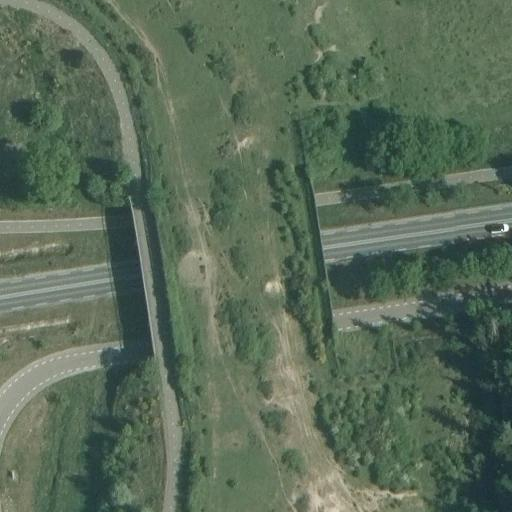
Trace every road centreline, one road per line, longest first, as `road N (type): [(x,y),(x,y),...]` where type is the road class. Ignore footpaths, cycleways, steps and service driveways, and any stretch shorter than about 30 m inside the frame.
road 1 (unclassified): [(0,412),(17,389),(74,361),(511,293)]
road 2 (primary): [(511,220),(0,296)]
